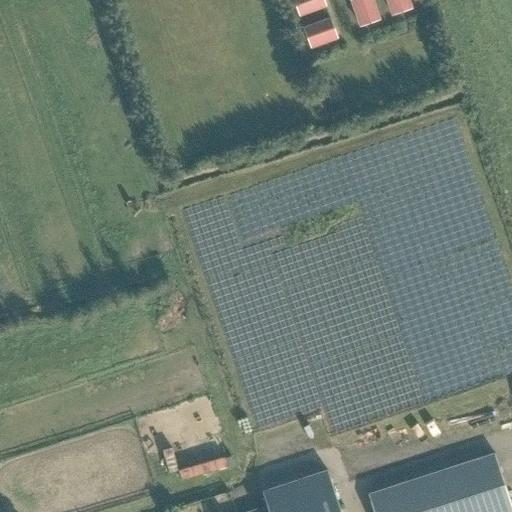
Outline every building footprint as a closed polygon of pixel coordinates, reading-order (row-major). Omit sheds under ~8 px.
[(318,0),(294,0),(300,15),(321,8),(318,0)] [(372,0),(368,0),(353,5),(360,26),(379,20),(372,0)] [(408,0),(387,0),(393,15),(411,8),(408,0)] [(326,21),(305,28),(312,47),(332,40),(326,21)] [(181,198),(221,190),(218,174),(178,182),(181,198)] [(511,511),(511,505),(497,457),(371,496),(376,511),(511,511)] [(341,511),(333,486),(332,486),(327,471),(263,492),(268,507),(253,511),(341,511)]
